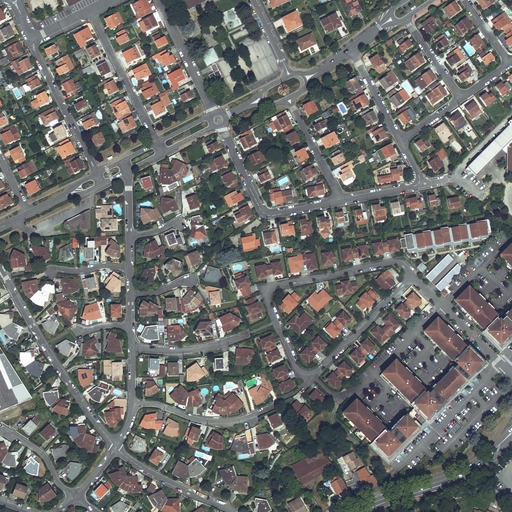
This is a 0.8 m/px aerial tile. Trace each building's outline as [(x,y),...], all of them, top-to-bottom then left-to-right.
[(145,0),(141,0),(133,4),(137,14),(136,15),(138,19),(152,12),(145,0)] [(209,0),(182,0),(188,10),(209,0)] [(356,13),(360,11),(354,0),(344,0),(341,2),(347,15),(355,11),(356,13)] [(494,2),(492,0),(477,0),(483,9),(494,2)] [(459,11),(453,2),(443,9),(449,18),(459,11)] [(302,24),(296,12),(282,18),(288,31),(302,24)] [(510,21),(508,19),(507,16),(506,17),(503,13),(494,19),(496,22),(494,24),(498,30),(510,21)] [(119,25),(117,19),(114,14),(105,18),(110,29),(119,25)] [(334,29),(341,26),(335,14),(321,21),(325,31),(333,27),(334,29)] [(157,26),(154,21),(152,16),(140,22),(145,32),(157,26)] [(433,22),(435,21),(432,17),(421,24),(427,33),(436,27),(433,22)] [(461,35),(472,27),(465,18),(454,26),(461,35)] [(14,36),(9,26),(0,30),(0,39),(1,42),(14,36)] [(92,38),(90,33),(87,28),(74,34),(81,48),(90,43),(89,40),(92,38)] [(124,30),(120,32),(117,33),(119,37),(116,38),(119,45),(128,40),(124,30)] [(451,42),(444,33),(442,35),(448,44),(451,42)] [(164,36),(162,37),(161,38),(159,34),(153,37),(158,48),(167,43),(164,36)] [(316,43),(311,34),(297,41),(301,50),(316,43)] [(478,51),(486,46),(477,34),(470,39),(478,51)] [(440,50),(448,44),(442,35),(436,39),(438,42),(436,44),(440,50)] [(407,40),(405,41),(403,38),(397,42),(403,51),(412,45),(407,40)] [(10,59),(22,53),(15,39),(7,43),(9,47),(5,49),(10,59)] [(53,58),(59,55),(54,45),(45,50),(48,56),(51,55),(53,58)] [(99,55),(97,50),(94,45),(86,49),(91,59),(99,55)] [(138,52),(139,51),(140,50),(138,45),(135,47),(131,48),(123,53),(128,63),(140,57),(138,52)] [(84,54),(82,51),(81,49),(74,53),(77,58),(84,54)] [(167,53),(165,49),(155,55),(157,58),(161,56),(167,53)] [(457,49),(448,55),(450,58),(447,60),(451,66),(464,58),(457,49)] [(216,59),(212,50),(203,54),(208,64),(216,59)] [(490,53),(487,55),(485,52),(479,56),(485,65),(494,59),(490,53)] [(171,55),(170,56),(169,56),(167,53),(161,56),(166,66),(175,62),(171,55)] [(423,62),(417,53),(404,63),(410,72),(423,62)] [(383,63),(376,54),(369,60),(375,69),(383,63)] [(0,67),(9,63),(6,56),(0,58),(0,67)] [(32,69),(27,59),(20,62),(19,63),(20,65),(16,67),(15,68),(18,75),(32,69)] [(59,76),(64,73),(69,71),(64,61),(57,64),(59,68),(56,69),(59,76)] [(110,72),(107,67),(105,62),(97,67),(102,77),(110,72)] [(212,65),(213,68),(215,71),(209,74),(212,81),(222,77),(215,63),(212,65)] [(145,64),(133,70),(138,80),(151,74),(145,64)] [(471,76),(470,75),(469,73),(472,71),(467,64),(458,71),(460,74),(458,76),(462,82),(471,76)] [(91,72),(90,69),(89,67),(82,70),(85,75),(91,72)] [(176,83),(180,81),(185,79),(179,69),(167,75),(171,83),(175,81),(176,83)] [(390,70),(385,74),(386,76),(379,81),(385,89),(397,81),(390,70)] [(420,82),(418,84),(422,89),(436,79),(429,70),(418,78),(420,82)] [(38,78),(36,79),(34,80),(33,77),(33,76),(26,80),(31,90),(41,85),(38,78)] [(118,91),(115,86),(113,81),(110,82),(109,79),(99,84),(101,87),(105,85),(110,95),(118,91)] [(362,91),(357,81),(354,83),(352,79),(346,82),(351,92),(354,90),(356,94),(362,91)] [(76,90),(73,85),(70,80),(62,84),(68,94),(76,90)] [(158,92),(153,82),(150,84),(155,94),(158,92)] [(503,85),(502,82),(495,87),(501,95),(511,88),(506,83),(503,85)] [(152,98),(153,98),(153,97),(154,97),(155,97),(155,96),(155,95),(155,94),(150,84),(144,87),(145,91),(142,92),(146,99),(150,96),(151,97),(152,97),(152,98)] [(434,104),(447,95),(444,91),(442,92),(438,86),(426,95),(429,100),(431,99),(434,104)] [(284,95),(286,90),(280,87),(277,92),(284,95)] [(189,91),(188,91),(186,92),(185,89),(178,92),(183,102),(192,97),(189,91)] [(410,98),(404,89),(401,91),(407,100),(410,98)] [(369,104),(362,91),(356,94),(350,97),(357,110),(369,104)] [(407,100),(401,91),(395,95),(390,98),(396,107),(407,100)] [(49,102),(47,97),(44,92),(36,96),(41,106),(49,102)] [(488,96),(487,93),(480,97),(486,106),(495,99),(491,93),(488,96)] [(160,97),(164,104),(170,101),(166,94),(164,95),(160,97)] [(78,111),(82,109),(87,107),(82,97),(75,100),(77,103),(74,105),(78,111)] [(125,101),(123,102),(122,103),(120,99),(114,103),(119,113),(128,108),(125,101)] [(156,116),(160,113),(165,111),(160,101),(152,105),(154,109),(153,109),(156,116)] [(317,111),(312,101),(303,106),(308,115),(317,111)] [(472,114),(474,117),(478,114),(476,111),(479,108),(474,101),(465,108),(470,115),(472,114)] [(114,103),(110,105),(115,114),(119,113),(114,103)] [(57,118),(55,113),(53,108),(39,115),(44,125),(57,118)] [(414,115),(409,108),(405,111),(404,111),(397,116),(404,125),(412,120),(410,118),(414,115)] [(323,117),(334,114),(332,109),(322,113),(323,117)] [(378,121),(372,111),(362,117),(368,126),(378,121)] [(86,130),(92,126),(98,123),(93,113),(82,119),(84,122),(82,123),(86,130)] [(464,120),(458,113),(450,119),(455,126),(464,120)] [(291,125),(286,115),(273,122),(279,131),(291,125)] [(136,126),(133,121),(131,116),(119,122),(119,123),(124,132),(136,126)] [(320,117),(314,120),(316,124),(314,125),(318,132),(327,127),(320,117)] [(511,119),(511,121),(511,122),(467,168),(475,176),(502,149),(505,145),(511,138),(511,119)] [(467,123),(464,120),(455,126),(458,130),(467,123)] [(451,134),(443,124),(434,130),(439,137),(444,134),(447,137),(451,134)] [(66,135),(64,130),(61,125),(53,129),(58,139),(66,135)] [(20,138),(14,128),(9,131),(3,134),(6,139),(4,140),(6,144),(14,140),(20,138)] [(383,131),(380,132),(378,129),(372,133),(378,142),(387,137),(383,131)] [(105,142),(103,137),(100,132),(91,137),(96,147),(105,142)] [(300,141),(294,132),(287,136),(292,145),(300,141)] [(337,139),(334,132),(324,137),(325,140),(322,142),(326,148),(335,144),(333,141),(337,139)] [(256,144),(254,139),(252,134),(240,139),(245,149),(256,144)] [(75,152),(68,139),(59,143),(61,147),(57,148),(60,154),(63,152),(66,157),(75,152)] [(430,146),(426,140),(424,142),(422,139),(415,144),(421,152),(430,146)] [(213,144),(212,140),(205,143),(210,153),(219,149),(216,142),(213,144)] [(381,150),(378,152),(382,159),(385,158),(386,159),(389,157),(391,161),(397,158),(394,154),(395,153),(390,144),(381,149),(381,150)] [(11,154),(13,158),(15,161),(18,160),(19,163),(25,160),(19,147),(11,150),(12,154),(11,154)] [(308,158),(303,148),(295,152),(301,162),(308,158)] [(448,155),(443,148),(435,153),(437,156),(429,162),(435,172),(444,166),(440,161),(448,155)] [(262,150),(248,156),(253,166),(266,160),(262,150)] [(338,150),(332,154),(334,157),(331,159),(335,166),(344,160),(338,150)] [(83,168),(81,163),(78,158),(75,160),(73,157),(65,161),(66,165),(68,164),(69,168),(68,168),(67,169),(70,174),(75,172),(75,173),(83,168)] [(226,166),(222,157),(210,163),(215,172),(226,166)] [(177,180),(180,178),(180,177),(182,176),(184,174),(186,172),(187,169),(178,164),(179,162),(176,160),(174,164),(173,165),(174,166),(172,169),(177,180)] [(343,181),(352,177),(348,170),(351,168),(349,164),(351,164),(353,163),(351,160),(339,167),(343,174),(340,175),(343,181)] [(173,182),(177,180),(172,169),(169,164),(162,164),(160,182),(163,182),(164,183),(168,182),(170,182),(173,181),(173,182)] [(308,179),(317,174),(312,165),(303,169),(308,179)] [(399,176),(403,175),(401,168),(400,165),(390,167),(391,170),(390,170),(392,180),(400,179),(399,176)] [(262,183),(271,178),(266,168),(260,172),(261,175),(258,176),(262,183)] [(234,178),(229,169),(220,174),(222,177),(228,174),(231,179),(234,178)] [(231,179),(228,174),(222,177),(227,187),(230,185),(232,189),(238,186),(234,178),(231,179)] [(279,186),(289,181),(287,175),(277,180),(279,186)] [(144,189),(153,186),(149,176),(141,178),(144,189)] [(39,190),(37,185),(34,180),(25,185),(30,194),(39,190)] [(325,194),(323,185),(312,188),(314,197),(325,194)] [(275,200),(276,204),(283,202),(280,189),(270,190),(271,194),(270,194),(271,201),(275,200)] [(240,193),(237,195),(235,191),(229,194),(234,204),(243,200),(240,193)] [(199,194),(187,198),(190,209),(199,206),(199,205),(202,204),(199,194)] [(9,197),(8,198),(7,199),(5,195),(0,197),(0,201),(4,208),(13,204),(9,197)] [(436,198),(436,195),(428,196),(430,206),(441,204),(440,197),(436,198)] [(162,197),(162,198),(162,199),(162,203),(163,207),(163,209),(162,209),(164,212),(173,208),(174,211),(178,209),(175,203),(173,199),(162,197)] [(458,197),(447,199),(449,208),(460,206),(458,197)] [(410,205),(411,209),(418,208),(418,211),(423,210),(423,209),(421,200),(417,201),(417,198),(406,200),(407,206),(410,205)] [(399,206),(398,202),(391,204),(393,214),(404,212),(403,205),(399,206)] [(381,208),(380,205),(373,206),(375,216),(386,214),(384,207),(381,208)] [(108,206),(101,206),(101,209),(95,210),(95,218),(101,218),(101,230),(116,230),(116,221),(109,222),(108,206)] [(253,216),(248,206),(240,210),(245,220),(253,216)] [(152,210),(147,209),(142,209),(142,212),(142,215),(142,218),(143,220),(142,220),(144,224),(153,219),(154,221),(158,219),(154,213),(152,210)] [(363,213),(362,209),(354,211),(356,221),(368,219),(366,212),(363,213)] [(76,217),(64,222),(63,225),(65,229),(68,229),(69,229),(71,233),(76,230),(75,227),(77,226),(77,223),(80,223),(80,231),(82,230),(82,231),(84,232),(86,232),(87,231),(87,230),(89,230),(89,210),(79,215),(79,217),(76,218),(76,217)] [(344,215),(343,212),(336,213),(338,224),(344,223),(344,226),(350,225),(348,215),(344,215)] [(329,220),(326,220),(325,217),(318,219),(320,229),(321,228),(322,231),(331,229),(330,227),(331,226),(329,220)] [(307,223),(307,219),(299,221),(302,236),(313,234),(311,222),(307,223)] [(202,237),(204,237),(206,236),(203,226),(198,224),(199,223),(193,221),(191,225),(194,226),(191,235),(194,236),(197,237),(200,237),(202,236),(202,237)] [(294,234),(292,221),(288,222),(288,224),(281,225),(283,235),(294,234)] [(489,221),(403,232),(404,240),(400,240),(401,247),(406,247),(406,251),(489,240),(488,232),(490,231),(489,221)] [(170,246),(177,242),(173,232),(165,235),(170,246)] [(272,236),(271,233),(264,234),(266,245),(277,242),(275,235),(272,236)] [(255,239),(254,234),(245,236),(246,238),(241,239),(243,249),(254,247),(253,240),(255,239)] [(117,257),(118,257),(120,257),(120,246),(117,244),(111,240),(109,243),(111,245),(105,253),(108,255),(110,256),(113,256),(116,257),(117,257)] [(166,257),(163,245),(159,247),(156,240),(149,243),(149,244),(145,246),(143,256),(149,257),(152,257),(158,255),(160,259),(162,258),(166,257)] [(398,249),(396,240),(388,241),(389,242),(381,244),(381,243),(377,243),(377,245),(373,246),(375,255),(383,254),(383,252),(390,251),(390,252),(395,251),(394,250),(398,249)] [(69,259),(71,259),(72,258),(73,258),(69,249),(72,247),(70,243),(63,247),(60,249),(58,260),(62,260),(65,260),(67,260),(69,259)] [(511,243),(502,253),(507,259),(506,261),(511,266),(511,308),(500,321),(496,317),(497,316),(491,311),(492,310),(486,304),(484,305),(482,303),(483,301),(474,292),(473,293),(468,287),(456,298),(462,304),(461,306),(479,324),(480,323),(485,328),(484,329),(489,334),(488,335),(493,340),(494,339),(500,344),(504,340),(505,341),(511,333),(511,243)] [(46,259),(47,260),(50,257),(44,248),(41,248),(41,247),(34,246),(33,250),(36,251),(35,260),(38,261),(41,261),(43,260),(45,260),(46,259)] [(367,255),(366,246),(358,247),(358,248),(350,250),(350,249),(346,249),(347,251),(343,252),(344,261),(352,260),(352,258),(360,257),(360,258),(364,257),(364,256),(367,255)] [(85,259),(94,259),(94,247),(85,248),(85,259)] [(14,250),(13,252),(12,254),(13,254),(11,257),(11,259),(11,264),(12,268),(25,266),(26,266),(25,259),(24,259),(24,254),(14,250)] [(189,266),(201,262),(196,251),(184,256),(189,266)] [(336,261),(335,253),(331,253),(331,252),(322,254),(324,265),(333,263),(333,262),(336,261)] [(317,268),(314,254),(305,255),(305,254),(297,255),(297,257),(289,259),(292,273),(300,271),(299,263),(306,262),(308,269),(317,268)] [(448,254),(425,277),(431,282),(453,259),(448,254)] [(179,271),(179,270),(180,269),(182,266),(183,263),(173,259),(170,261),(164,265),(167,268),(169,267),(174,275),(177,273),(179,271)] [(29,271),(36,270),(31,260),(28,262),(29,266),(28,269),(29,271)] [(282,273),(280,262),(272,264),(272,265),(264,266),(264,265),(256,267),(258,278),(266,276),(266,275),(274,274),(274,275),(282,273)] [(416,267),(422,272),(427,267),(422,262),(416,267)] [(457,264),(435,286),(440,292),(462,269),(457,264)] [(214,280),(219,279),(219,280),(222,279),(219,269),(215,268),(215,267),(208,266),(204,279),(212,280),(214,280)] [(151,282),(153,282),(155,282),(153,272),(156,271),(155,268),(148,269),(144,270),(140,279),(144,281),(148,282),(150,282),(151,282)] [(393,276),(387,270),(384,273),(382,276),(381,275),(375,281),(386,291),(394,283),(390,279),(393,276)] [(106,287),(107,288),(109,289),(111,290),(113,291),(114,291),(117,291),(117,292),(121,291),(120,280),(117,279),(119,275),(114,272),(111,275),(110,274),(108,277),(111,280),(106,287)] [(244,297),(251,294),(249,288),(247,285),(249,284),(246,277),(244,278),(243,274),(235,278),(237,281),(235,282),(238,289),(240,288),(244,297)] [(84,288),(86,288),(87,288),(88,290),(96,288),(94,277),(85,279),(82,280),(84,288)] [(75,291),(76,290),(78,289),(73,280),(68,280),(68,279),(62,279),(61,282),(64,283),(64,292),(68,293),(70,292),(73,291),(74,291),(75,291)] [(29,295),(28,295),(28,296),(31,298),(38,291),(37,286),(38,286),(36,280),(33,281),(33,283),(23,285),(25,290),(26,292),(27,294),(29,295)] [(357,290),(356,282),(336,286),(337,294),(343,293),(343,294),(351,293),(351,291),(357,290)] [(38,291),(31,298),(33,301),(34,301),(36,303),(38,303),(44,305),(47,305),(49,292),(54,293),(54,284),(46,284),(38,291)] [(218,288),(208,286),(211,304),(220,302),(218,288)] [(197,304),(198,303),(199,302),(192,295),(194,293),(191,290),(187,295),(187,296),(184,299),(187,309),(189,308),(192,307),(194,306),(197,304)] [(330,298),(323,290),(316,297),(313,293),(307,299),(310,302),(311,301),(319,309),(330,298)] [(372,300),(377,296),(371,290),(366,294),(365,293),(360,299),(361,300),(356,304),(362,310),(366,306),(372,300)] [(301,298),(295,293),(290,297),(285,303),(281,307),(286,313),(291,309),(292,310),(297,304),(296,303),(301,298)] [(416,303),(420,300),(413,293),(407,299),(408,300),(403,305),(402,304),(399,307),(400,308),(397,311),(404,318),(410,312),(409,311),(414,306),(415,307),(418,304),(416,303)] [(64,315),(67,317),(69,319),(78,308),(77,308),(73,305),(72,304),(69,301),(67,301),(66,298),(64,298),(57,300),(58,303),(58,304),(59,307),(61,310),(62,312),(64,315)] [(176,310),(176,308),(176,306),(179,306),(178,298),(166,299),(167,310),(176,310)] [(256,304),(253,298),(246,301),(248,307),(247,307),(250,315),(251,314),(254,320),(261,316),(259,311),(256,304)] [(86,318),(89,319),(92,319),(94,318),(97,317),(97,318),(101,317),(97,303),(96,303),(95,300),(89,302),(90,306),(86,307),(83,318),(86,318)] [(317,311),(319,309),(311,301),(310,302),(309,303),(317,311)] [(144,302),(143,303),(142,304),(141,307),(141,309),(140,311),(140,312),(140,316),(151,315),(156,307),(150,303),(149,305),(144,302)] [(112,316),(120,316),(120,305),(112,305),(112,316)] [(50,332),(54,334),(58,324),(56,321),(57,320),(53,314),(56,313),(52,306),(46,311),(51,319),(43,324),(45,327),(46,329),(48,330),(50,332)] [(1,325),(3,328),(12,323),(12,319),(13,319),(13,312),(9,312),(9,315),(0,314),(0,321),(0,322),(1,324),(1,325)] [(345,326),(351,320),(343,312),(337,318),(338,319),(333,324),(332,324),(326,330),(334,338),(340,332),(339,331),(344,325),(345,326)] [(312,321),(305,313),(299,319),(296,316),(290,322),(293,325),(294,324),(297,327),(297,328),(301,333),(312,321)] [(237,322),(238,322),(238,321),(239,319),(230,314),(226,315),(219,318),(225,331),(229,329),(232,328),(235,325),(237,322)] [(400,325),(389,315),(383,321),(389,326),(383,332),(378,326),(372,333),(382,343),(388,337),(389,338),(395,332),(394,331),(400,325)] [(443,323),(442,324),(437,318),(425,330),(431,335),(430,337),(448,355),(449,354),(454,359),(454,358),(458,362),(427,394),(423,390),(418,384),(419,384),(401,365),(400,366),(395,361),(380,375),(395,390),(397,388),(399,390),(397,392),(413,408),(388,434),(384,430),(385,429),(379,424),(380,423),(374,417),(372,418),(369,416),(371,414),(362,405),(361,405),(356,400),(344,411),(350,417),(349,418),(367,437),(368,435),(373,441),(373,442),(377,446),(376,448),(382,453),(383,452),(387,457),(392,453),(393,453),(478,368),(478,367),(482,362),(477,358),(478,356),(473,351),(472,352),(466,347),(461,342),(443,323)] [(206,335),(209,335),(213,335),(211,321),(210,321),(204,322),(204,323),(200,322),(195,332),(199,334),(200,334),(203,335),(206,335)] [(293,325),(290,322),(288,323),(299,334),(301,333),(297,328),(297,327),(294,324),(293,325)] [(12,323),(3,328),(5,331),(7,333),(8,335),(10,337),(12,338),(16,340),(22,327),(16,324),(12,323)] [(150,339),(153,339),(159,338),(157,325),(150,326),(146,327),(141,336),(145,338),(147,339),(150,339)] [(181,338),(183,336),(183,337),(186,335),(180,326),(175,326),(168,327),(169,340),(175,340),(179,339),(181,338)] [(511,333),(505,341),(504,340),(500,344),(494,339),(493,340),(488,335),(489,334),(484,329),(482,332),(501,352),(511,341),(511,333)] [(113,352),(115,352),(119,351),(121,350),(119,340),(115,339),(117,334),(111,332),(107,340),(110,341),(106,350),(110,352),(110,351),(113,352)] [(273,344),(274,343),(273,339),(271,340),(270,336),(261,340),(264,348),(265,347),(268,354),(267,354),(268,358),(270,357),(272,361),(280,358),(277,350),(276,351),(273,344)] [(320,351),(326,345),(318,337),(312,343),(313,344),(308,349),(307,348),(301,354),(309,362),(315,356),(314,355),(319,350),(320,351)] [(92,355),(94,354),(95,354),(98,352),(96,348),(99,346),(94,338),(88,341),(88,342),(84,344),(81,343),(80,351),(83,352),(83,355),(87,356),(87,355),(90,355),(92,355)] [(374,346),(367,339),(361,345),(362,346),(357,351),(356,350),(353,353),(354,354),(351,357),(358,364),(364,358),(363,357),(368,352),(369,353),(372,350),(371,349),(374,346)] [(58,349),(58,348),(59,349),(61,352),(63,353),(65,355),(68,356),(72,347),(75,348),(76,345),(69,341),(65,340),(56,346),(58,349)] [(489,363),(469,344),(466,347),(472,352),(473,351),(478,356),(477,358),(482,362),(478,367),(478,368),(393,453),(392,453),(387,457),(383,452),(382,453),(376,448),(377,446),(373,442),(369,445),(388,464),(482,370),(489,363)] [(0,411),(32,398),(0,347),(0,411)] [(250,361),(252,360),(253,359),(253,358),(256,357),(252,350),(243,350),(243,349),(236,349),(236,363),(241,363),(244,362),(247,362),(250,360),(250,361)] [(23,364),(25,368),(35,361),(34,361),(34,357),(34,350),(30,350),(30,353),(20,353),(20,356),(21,359),(22,362),(23,363),(23,364)] [(150,370),(159,370),(159,365),(159,359),(150,358),(150,370)] [(215,370),(224,369),(223,358),(215,359),(215,370)] [(122,363),(120,363),(120,360),(113,360),(113,374),(122,374),(122,363)] [(35,361),(25,368),(27,370),(28,369),(29,371),(30,373),(32,374),(36,376),(40,378),(45,364),(38,362),(35,361)] [(201,376),(205,373),(201,368),(197,362),(191,366),(187,369),(188,379),(193,379),(196,378),(198,377),(201,376)] [(328,380),(335,387),(341,381),(340,380),(345,375),(346,376),(349,373),(347,372),(351,369),(344,362),(338,368),(339,369),(334,374),(333,373),(330,376),(331,378),(328,380)] [(169,375),(173,374),(178,374),(177,363),(168,363),(169,375)] [(284,370),(282,366),(274,370),(277,377),(278,377),(281,384),(280,384),(281,388),(283,387),(284,391),(293,388),(290,380),(289,381),(286,374),(287,373),(285,369),(284,370)] [(82,384),(83,385),(84,387),(92,381),(92,374),(93,369),(78,370),(78,373),(79,374),(79,376),(79,378),(80,381),(82,384)] [(156,392),(159,390),(154,381),(149,381),(143,381),(143,385),(145,385),(145,395),(147,395),(150,394),(152,393),(156,392)] [(42,383),(33,389),(36,393),(44,387),(42,383)] [(88,393),(90,396),(93,399),(94,400),(96,400),(98,402),(99,402),(103,393),(108,395),(109,392),(107,391),(108,386),(101,383),(100,387),(96,386),(88,393)] [(183,404),(186,405),(188,394),(185,391),(186,391),(180,386),(171,396),(175,399),(177,401),(180,403),(183,403),(183,404)] [(257,404),(260,403),(262,401),(265,400),(267,397),(269,394),(270,392),(261,386),(254,390),(251,392),(257,404)] [(47,403),(50,406),(59,399),(58,398),(58,395),(57,388),(53,389),(53,392),(44,393),(44,394),(45,397),(46,400),(47,401),(48,403),(47,403)] [(190,405),(192,405),(193,405),(195,405),(198,404),(201,403),(197,394),(199,392),(198,389),(191,392),(192,392),(188,394),(186,405),(190,405)] [(323,398),(325,395),(319,389),(316,391),(312,394),(314,395),(311,398),(318,404),(323,398)] [(225,402),(227,413),(230,413),(230,412),(233,411),(236,410),(238,408),(242,404),(233,394),(228,399),(225,402)] [(223,414),(227,413),(225,402),(221,400),(222,400),(216,397),(214,400),(217,402),(212,411),(217,413),(220,413),(223,413),(223,414)] [(59,399),(50,406),(52,409),(55,411),(57,412),(60,413),(63,414),(66,415),(70,401),(63,399),(62,400),(59,399)] [(306,422),(311,416),(309,413),(310,412),(305,406),(303,408),(301,406),(296,401),(290,407),(297,414),(296,415),(302,421),(303,419),(306,422)] [(109,422),(111,424),(113,426),(120,420),(120,415),(124,415),(123,408),(116,409),(116,412),(106,413),(106,417),(107,417),(107,419),(108,420),(109,422)] [(151,428),(153,428),(155,428),(154,418),(156,418),(156,414),(149,415),(145,415),(140,425),(143,427),(144,427),(146,428),(148,428),(151,428)] [(273,428),(281,424),(276,414),(269,418),(273,428)] [(31,420),(25,425),(24,424),(22,425),(23,427),(23,428),(29,434),(37,426),(37,425),(40,422),(35,417),(31,420)] [(175,435),(179,435),(178,424),(174,422),(169,419),(167,422),(169,424),(164,432),(167,433),(170,435),(173,435),(175,435)] [(457,423),(451,430),(455,434),(462,427),(457,423)] [(47,440),(51,436),(55,432),(54,432),(57,429),(51,424),(41,434),(47,440)] [(74,438),(76,441),(85,434),(85,430),(85,431),(85,424),(81,424),(81,427),(71,427),(71,431),(72,434),(73,436),(74,438)] [(197,441),(201,430),(193,427),(187,442),(191,444),(193,439),(197,441)] [(218,449),(222,449),(222,437),(218,436),(219,435),(213,432),(211,435),(213,437),(208,445),(211,447),(213,448),(215,449),(218,448),(218,449)] [(278,445),(281,442),(271,433),(269,435),(268,434),(263,435),(263,434),(258,435),(258,439),(261,439),(261,442),(258,443),(259,449),(268,448),(268,447),(269,447),(271,446),(272,444),(273,444),(275,442),(278,445)] [(85,434),(76,441),(78,444),(79,444),(81,446),(83,448),(86,449),(88,450),(96,453),(98,447),(95,445),(96,442),(94,441),(95,438),(89,435),(88,436),(85,434)] [(237,451),(238,451),(239,451),(241,451),(243,451),(249,450),(251,455),(256,454),(253,442),(248,443),(245,434),(240,435),(241,438),(239,438),(235,439),(231,449),(235,451),(235,450),(237,451)] [(139,451),(141,451),(142,451),(142,452),(146,451),(145,441),(142,439),(141,438),(136,435),(134,439),(136,440),(131,449),(134,450),(136,451),(139,451)] [(66,452),(72,451),(67,445),(66,445),(62,445),(62,448),(52,449),(53,452),(54,455),(55,458),(57,460),(56,460),(59,463),(67,456),(66,452)] [(150,459),(157,464),(165,451),(158,446),(150,459)] [(301,485),(334,468),(320,451),(291,467),(301,485)] [(343,456),(350,470),(361,465),(354,451),(343,456)] [(12,453),(7,453),(2,462),(5,464),(6,464),(8,465),(9,466),(10,466),(12,466),(14,466),(16,466),(15,456),(18,456),(18,452),(12,452),(12,453)] [(31,462),(24,469),(25,470),(27,471),(28,472),(30,473),(33,474),(37,475),(39,464),(36,462),(37,462),(31,457),(29,460),(31,462)] [(188,466),(189,477),(193,476),(195,475),(198,474),(200,473),(203,471),(205,469),(196,459),(190,464),(188,466)] [(186,478),(189,477),(188,466),(184,465),(185,464),(178,461),(172,473),(177,475),(180,477),(182,477),(184,477),(186,477),(186,478)] [(78,473),(79,472),(79,471),(80,469),(81,466),(81,464),(74,463),(70,463),(62,471),(71,480),(75,477),(74,477),(78,473)] [(229,485),(236,477),(235,473),(233,466),(220,470),(221,475),(222,477),(223,479),(225,481),(227,482),(227,483),(229,485)] [(117,484),(120,486),(126,477),(124,473),(123,468),(119,469),(120,471),(110,474),(112,477),(113,479),(114,481),(115,482),(117,483),(117,484)] [(0,490),(0,491),(2,491),(5,481),(8,482),(9,479),(3,476),(3,477),(0,475),(0,490)] [(336,494),(346,489),(339,475),(329,480),(336,494)] [(380,484),(374,475),(364,479),(368,489),(380,484)] [(123,488),(123,487),(125,489),(128,490),(129,491),(132,491),(140,491),(141,489),(141,485),(137,485),(137,477),(130,477),(126,477),(120,486),(123,488)] [(229,485),(230,485),(233,488),(233,487),(235,489),(236,489),(238,490),(247,491),(247,477),(240,477),(236,477),(229,485)] [(52,496),(55,494),(47,483),(46,484),(44,480),(40,482),(43,486),(41,487),(42,487),(38,490),(38,500),(44,500),(45,500),(47,499),(49,498),(50,498),(51,497),(52,496)] [(94,492),(100,498),(113,486),(109,481),(104,486),(102,484),(94,492)] [(24,491),(26,492),(27,487),(17,484),(13,494),(24,498),(26,494),(23,493),(24,491)] [(165,496),(161,490),(149,496),(151,500),(153,503),(154,504),(157,507),(158,508),(161,510),(167,500),(164,497),(165,496)] [(266,511),(267,511),(271,510),(266,501),(262,500),(255,498),(255,502),(258,503),(256,511),(266,511)] [(292,511),(305,511),(306,511),(298,498),(288,504),(292,511)] [(171,500),(167,500),(161,510),(163,511),(164,511),(165,511),(178,511),(178,499),(171,499),(171,500)] [(113,510),(114,511),(124,511),(126,508),(128,509),(130,506),(124,503),(123,504),(120,502),(111,507),(113,510)]
